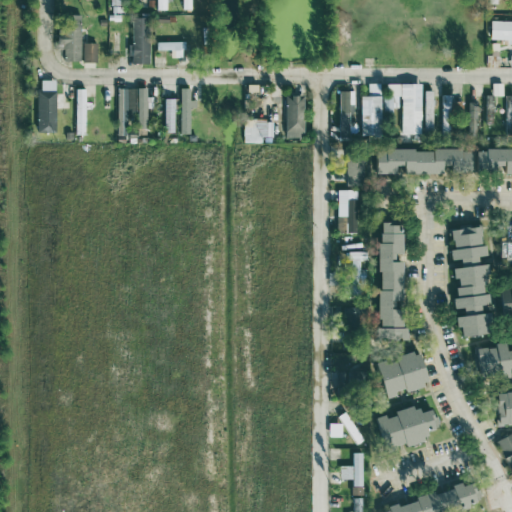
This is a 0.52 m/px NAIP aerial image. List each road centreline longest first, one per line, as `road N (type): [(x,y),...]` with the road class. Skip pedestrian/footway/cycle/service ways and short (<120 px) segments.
road 1 (residential): [(511,72),(89,73),(59,59),(53,20)]
road 2 (residential): [(324,511),(327,72)]
